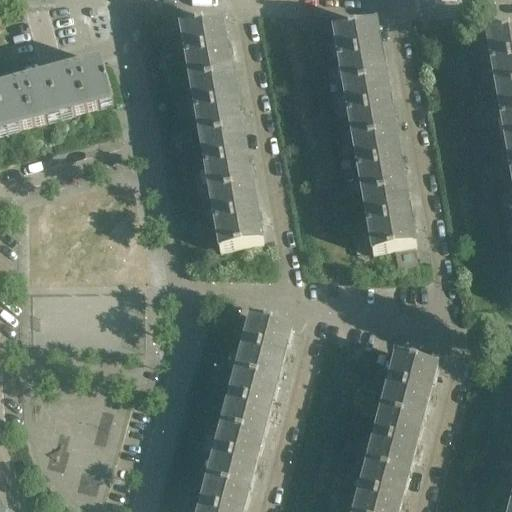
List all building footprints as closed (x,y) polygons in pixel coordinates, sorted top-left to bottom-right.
[(232,82),(227,49),(223,26),(182,33),(191,89),(232,82)] [(385,85),(379,53),(375,29),(334,36),(344,92),(385,85)] [(511,92),(511,35),(487,39),(497,96),(511,92)] [(114,108),(103,68),(102,65),(48,80),(60,122),(114,108)] [(60,122),(48,80),(0,93),(0,110),(7,137),(60,122)] [(242,137),(236,105),(232,82),(191,89),(201,145),(242,137)] [(395,140),(389,108),(385,85),(344,92),(354,148),(395,140)] [(511,149),(511,92),(497,96),(507,151),(511,149)] [(252,192),(246,160),(242,137),(201,145),(211,200),(252,192)] [(405,196),(399,163),(395,140),(354,148),(364,203),(405,196)] [(262,249),(256,215),(252,192),(211,200),(221,256),(262,249)] [(415,252),(409,218),(405,196),(364,203),(374,259),(396,255),(415,252)] [(418,268),(415,252),(396,255),(399,272),(418,268)] [(277,389),(287,352),(292,333),(252,322),(237,378),(277,389)] [(422,427),(432,390),(437,371),(397,361),(382,417),(422,427)] [(263,442),(272,409),(277,389),(237,378),(222,432),(263,442)] [(408,481),(416,449),(422,427),(382,417),(368,471),(408,481)] [(249,497),(257,464),(263,442),(222,432),(208,486),(249,497)] [(399,511),(402,502),(408,481),(368,471),(356,511),(399,511)] [(244,511),(249,497),(208,486),(201,511),(244,511)]
